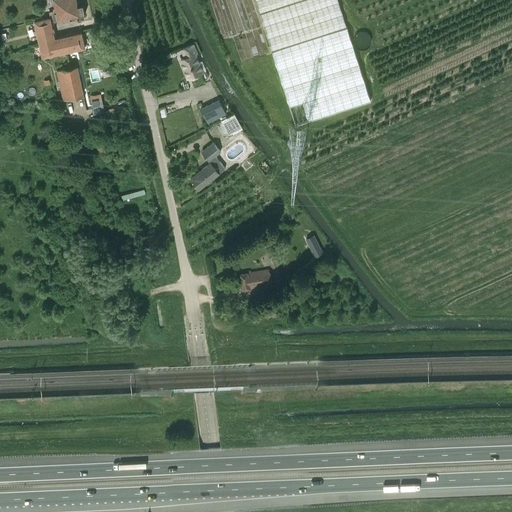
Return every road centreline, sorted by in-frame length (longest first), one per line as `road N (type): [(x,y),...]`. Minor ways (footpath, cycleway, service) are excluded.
road 1 (motorway): [(511,454),(0,475)]
road 2 (motorway): [(0,500),(511,479)]
road 3 (unclassified): [(195,331),(124,0)]
